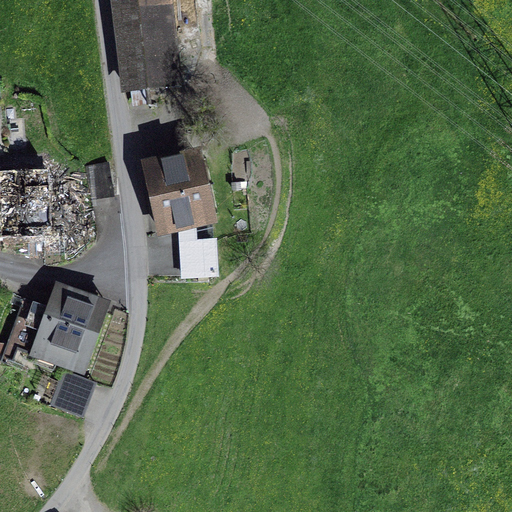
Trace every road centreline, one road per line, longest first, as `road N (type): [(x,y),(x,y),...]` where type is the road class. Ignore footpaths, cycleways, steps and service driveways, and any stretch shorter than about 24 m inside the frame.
road 1 (unclassified): [(140,296),(107,0)]
road 2 (unclassified): [(50,511),(120,388),(140,296)]
road 3 (unclassified): [(0,263),(140,296)]
